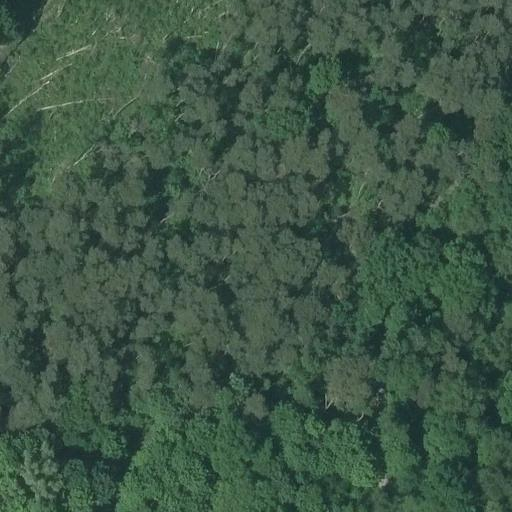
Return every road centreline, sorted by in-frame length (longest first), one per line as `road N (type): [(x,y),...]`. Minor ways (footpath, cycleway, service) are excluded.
road 1 (track): [(0,465),(107,479),(138,452),(173,438),(321,462),(381,460)]
road 2 (track): [(381,460),(378,390),(396,291),(416,242),(511,123)]
